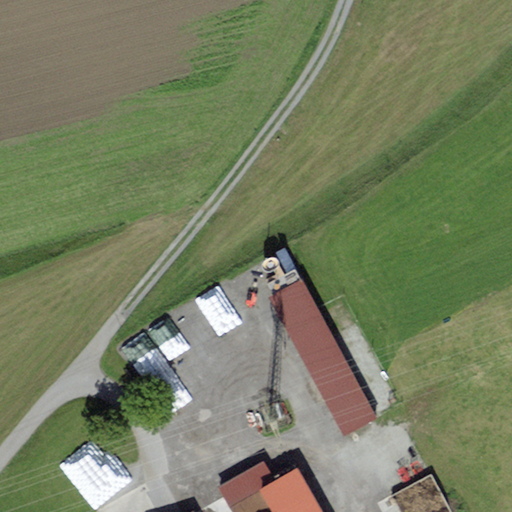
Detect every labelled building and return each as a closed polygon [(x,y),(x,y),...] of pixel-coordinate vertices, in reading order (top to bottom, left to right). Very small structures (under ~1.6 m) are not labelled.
[(302,280),(272,296),(348,440),(378,425),(302,280)] [(202,299),(214,317),(230,307),(218,288),(202,299)] [(125,350),(162,404),(229,360),(217,342),(215,343),(191,306),(173,318),(125,350)] [(64,465),(97,511),(98,511),(139,483),(105,436),(64,465)] [(395,466),(400,482),(428,473),(423,458),(395,466)] [(318,511),(300,477),(235,511),(318,511)]
